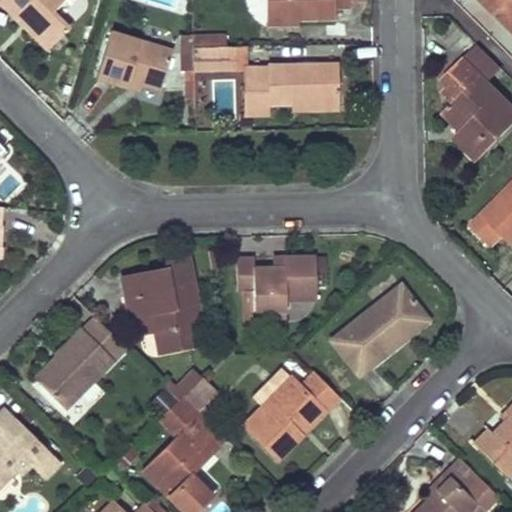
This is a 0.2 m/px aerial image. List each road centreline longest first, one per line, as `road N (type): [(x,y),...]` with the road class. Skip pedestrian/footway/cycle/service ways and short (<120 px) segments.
road 1 (residential): [(122,218),(400,210)]
road 2 (residential): [(508,322),(315,511)]
road 3 (residential): [(395,0),(400,210)]
road 4 (residential): [(122,218),(0,93)]
road 5 (residential): [(0,331),(86,243),(122,218)]
road 6 (residential): [(400,210),(508,322)]
